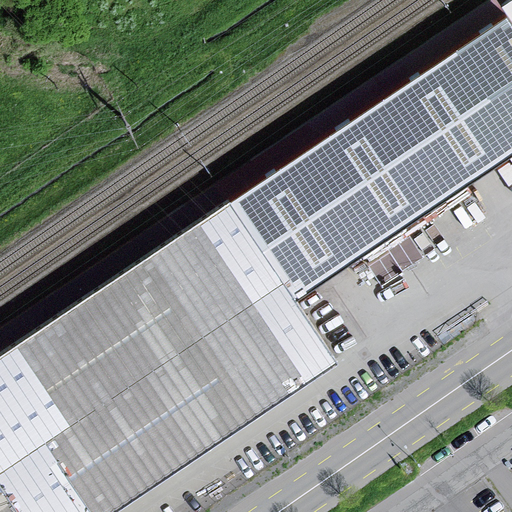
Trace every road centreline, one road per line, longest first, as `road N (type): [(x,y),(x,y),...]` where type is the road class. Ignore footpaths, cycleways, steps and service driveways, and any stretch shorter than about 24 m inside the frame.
road 1 (primary): [(281,511),(511,352)]
road 2 (unclassified): [(412,511),(511,443)]
